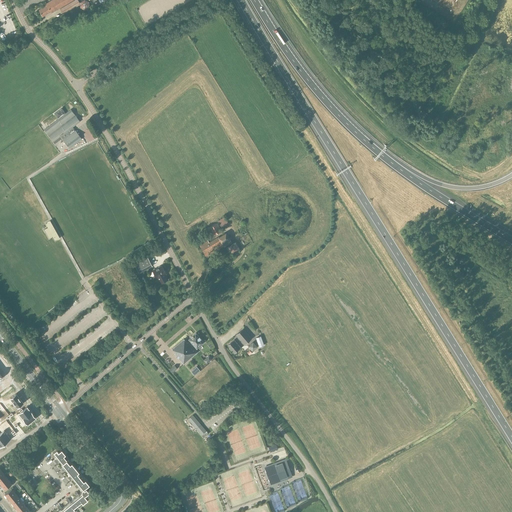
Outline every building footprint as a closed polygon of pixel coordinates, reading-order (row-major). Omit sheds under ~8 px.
[(52,0),(47,3),(47,5),(39,10),(43,16),(51,11),(52,12),(73,0),(52,0)] [(63,14),(79,5),(76,0),(60,9),(63,14)] [(54,122),(44,130),(53,142),(53,141),(54,142),(55,144),(62,138),(66,143),(68,146),(69,148),(82,139),(75,130),(73,127),(80,121),(71,109),(65,113),(63,109),(62,108),(54,114),(56,115),(58,118),(58,119),(54,122)] [(225,217),(217,221),(221,228),(229,224),(225,217)] [(59,239),(49,221),(46,224),(48,227),(45,229),(49,238),(53,236),(55,240),(59,239)] [(217,223),(209,228),(214,235),(221,231),(217,223)] [(226,233),(223,234),(218,237),(219,239),(217,240),(217,238),(207,244),(205,241),(199,245),(206,257),(224,246),(231,241),(226,233)] [(235,242),(228,246),(233,254),(240,250),(235,242)] [(148,257),(134,264),(139,273),(152,266),(148,257)] [(158,278),(160,284),(168,280),(165,274),(166,274),(162,266),(161,266),(160,266),(158,267),(158,268),(153,271),(157,279),(158,278)] [(251,338),(248,334),(243,329),(236,335),(244,344),(251,338)] [(183,364),(197,353),(192,347),(194,346),(196,348),(203,343),(204,342),(203,342),(201,339),(199,337),(197,334),(196,333),(195,333),(194,334),(189,339),(189,340),(191,342),(189,343),(188,342),(187,343),(184,339),(172,349),(175,353),(174,354),(183,364)] [(235,353),(239,349),(241,348),(234,340),(228,345),(235,353)] [(257,347),(253,342),(248,346),(252,351),(257,347)] [(208,356),(203,360),(206,364),(211,359),(208,356)] [(200,370),(196,367),(191,371),(194,375),(200,370)] [(16,393),(10,398),(18,407),(23,403),(16,393)] [(28,406),(17,414),(22,420),(32,412),(28,406)] [(32,412),(22,420),(26,425),(36,417),(32,411),(32,412)] [(206,431),(193,415),(188,419),(202,435),(206,431)] [(0,436),(5,443),(11,439),(4,430),(0,433),(0,436)] [(59,452),(57,450),(53,453),(58,458),(55,461),(57,463),(60,460),(65,467),(62,469),(63,471),(66,469),(69,472),(76,467),(62,449),(59,452)] [(271,485),(293,477),(286,459),(264,467),(271,485)] [(69,503),(65,505),(70,511),(71,511),(88,498),(85,494),(86,493),(86,494),(89,492),(89,490),(86,487),(90,484),(76,467),(69,472),(71,475),(69,478),(70,480),(73,477),(78,484),(75,486),(77,488),(80,486),(82,489),(82,491),(82,492),(79,494),(77,491),(75,493),(77,496),(71,501),(68,498),(66,500),(69,503)] [(0,483),(0,484),(1,486),(9,479),(6,476),(7,475),(6,473),(4,474),(5,475),(0,479),(0,482),(1,483),(0,483)] [(13,485),(14,483),(13,481),(11,483),(9,479),(1,486),(2,487),(3,486),(5,489),(12,484),(13,485)] [(463,511),(447,482),(446,481),(445,481),(445,480),(444,480),(444,481),(443,481),(442,482),(438,488),(438,489),(438,490),(438,491),(449,511),(463,511)] [(13,487),(11,488),(12,489),(5,494),(7,497),(6,498),(8,500),(16,493),(13,490),(14,489),(13,487)] [(16,493),(8,500),(9,501),(10,500),(12,503),(19,497),(18,496),(16,493)] [(19,497),(12,503),(14,506),(13,506),(14,508),(22,502),(20,498),(21,497),(20,495),(18,496),(19,497)] [(22,502),(14,508),(16,509),(17,509),(19,511),(26,506),(25,505),(22,502)]
